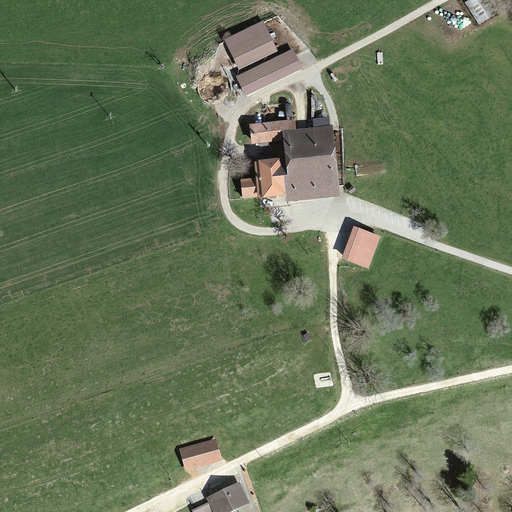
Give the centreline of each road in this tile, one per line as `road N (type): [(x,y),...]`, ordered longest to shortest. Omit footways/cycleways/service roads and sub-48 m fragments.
road 1 (unclassified): [(511,370),(349,409),(137,511)]
road 2 (track): [(336,213),(333,332),(349,409)]
road 3 (track): [(440,0),(310,70)]
